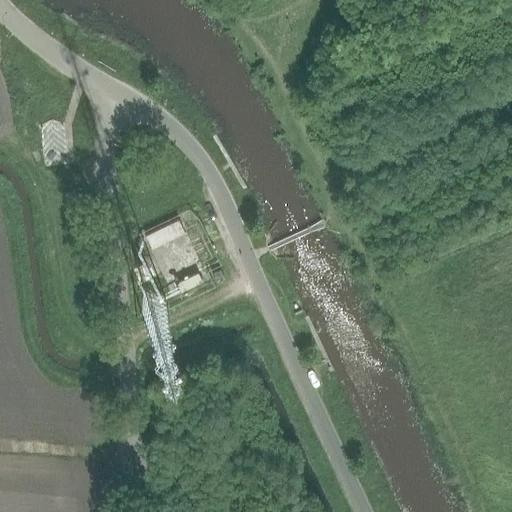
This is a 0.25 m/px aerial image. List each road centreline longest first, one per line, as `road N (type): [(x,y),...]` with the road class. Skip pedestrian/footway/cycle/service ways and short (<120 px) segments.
road 1 (unclassified): [(363,511),(220,197),(170,132),(97,88)]
road 2 (unclassified): [(143,511),(97,88)]
